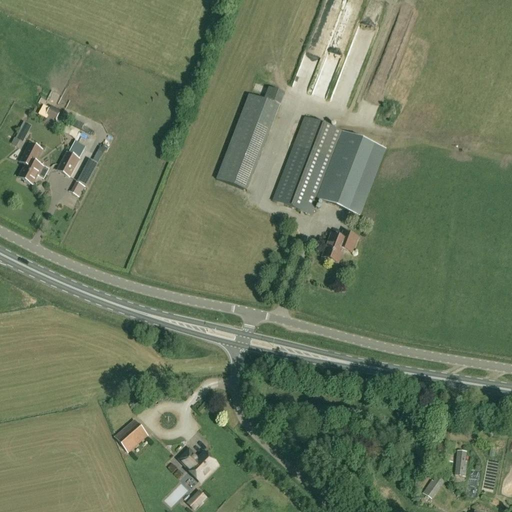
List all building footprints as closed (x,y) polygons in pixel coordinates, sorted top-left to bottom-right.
[(383,4),(370,2),(367,28),(380,30),(383,4)] [(370,102),(381,106),(393,67),(391,67),(394,58),(385,55),(370,102)] [(247,192),(279,108),(249,96),(216,181),(247,192)] [(45,117),(46,117),(42,123),(51,128),(55,121),(56,122),(59,115),(49,109),(49,110),(44,107),(40,113),(46,116),(45,117)] [(318,201),(358,216),(384,150),(304,119),(272,202),(311,217),(318,201)] [(20,130),(15,139),(14,139),(11,144),(17,147),(20,142),(23,143),(28,134),(20,130)] [(31,160),(35,162),(41,151),(30,145),(20,163),(25,166),(27,167),(31,160)] [(67,154),(57,172),(69,178),(78,160),(67,154)] [(27,167),(25,166),(19,179),(24,182),(24,184),(29,186),(31,185),(32,186),(36,178),(43,181),(49,171),(44,168),(43,169),(34,164),(35,162),(31,160),(27,167)] [(74,194),(83,198),(97,166),(91,164),(81,187),(78,186),(74,194)] [(351,254),(357,239),(346,234),(343,241),(331,236),(322,259),(338,265),(343,251),(351,254)] [(134,422),(115,439),(128,454),(147,437),(134,422)] [(453,453),(454,446),(439,444),(437,462),(452,463),(452,462),(450,462),(451,453),(453,453)] [(200,484),(217,467),(204,454),(198,461),(189,452),(180,461),(188,470),(187,471),(200,484)] [(457,452),(454,477),(465,478),(467,463),(466,463),(466,453),(457,452)] [(422,495),(431,501),(446,481),(438,476),(433,483),(432,482),(422,495)] [(205,499),(198,492),(186,505),(193,511),(205,499)]
